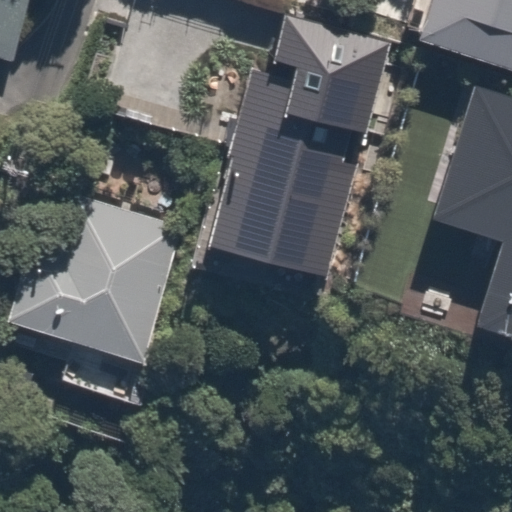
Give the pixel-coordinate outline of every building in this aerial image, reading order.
[(0,0),(0,47),(7,50),(20,0),(0,0)] [(245,10),(210,0),(86,0),(82,17),(106,24),(83,106),(209,141),(245,10)] [(511,0),(424,0),(415,28),(511,60),(511,0)] [(381,46),(308,27),(294,79),(248,67),(203,241),(323,272),(381,46)] [(511,111),(469,99),(436,208),(383,192),(357,281),(511,328),(511,111)] [(6,311),(74,335),(59,378),(122,400),(137,356),(182,225),(51,180),(6,311)]
